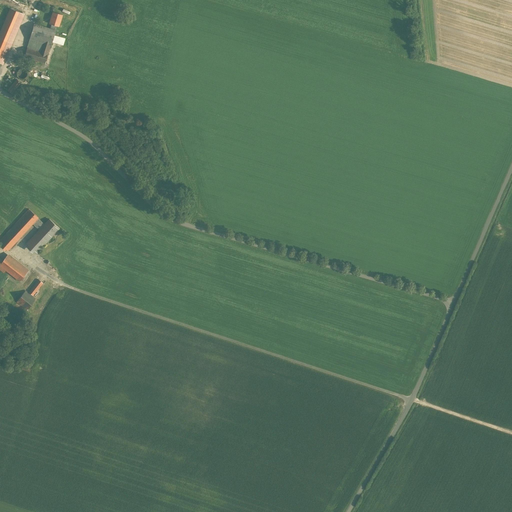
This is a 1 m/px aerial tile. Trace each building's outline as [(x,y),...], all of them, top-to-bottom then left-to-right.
[(10,8),(0,32),(0,38),(9,42),(21,13),(10,8)] [(62,14),(53,12),(50,23),(52,24),(50,29),(55,31),(56,25),(58,26),(62,14)] [(50,29),(34,24),(30,38),(51,44),(55,31),(50,29)] [(0,62),(9,42),(0,38),(0,62)] [(51,44),(30,38),(24,57),(45,63),(51,44)] [(26,75),(27,74),(26,72),(25,70),(23,69),(21,69),(19,69),(18,70),(17,72),(16,74),(17,76),(18,77),(20,78),(22,79),(24,78),(25,77),(26,75)] [(17,79),(8,90),(11,93),(20,83),(17,79)] [(30,210),(0,242),(0,243),(8,250),(34,222),(37,218),(38,217),(30,210)] [(44,224),(37,218),(34,222),(40,228),(44,224)] [(40,228),(27,243),(37,252),(59,228),(49,219),(44,224),(40,228)] [(27,272),(6,256),(3,260),(0,258),(0,268),(4,272),(6,270),(20,281),(27,272)] [(39,280),(29,292),(33,295),(43,283),(39,280)] [(35,299),(25,291),(17,302),(26,310),(35,299)]
